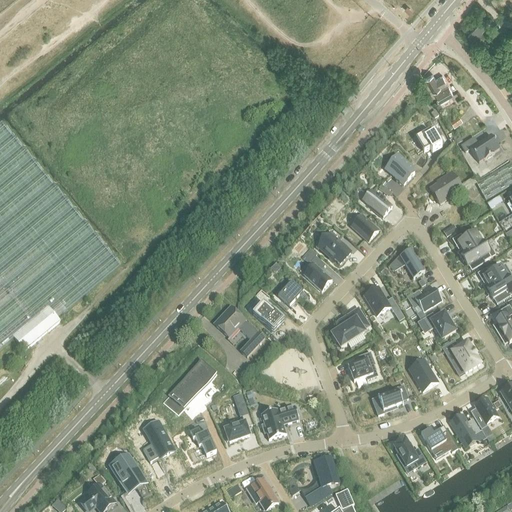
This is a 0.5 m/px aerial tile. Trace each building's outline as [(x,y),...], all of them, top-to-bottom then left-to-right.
[(488,25),(482,20),(467,37),(473,42),(488,25)] [(434,95),(439,103),(453,95),(442,76),(435,80),(432,75),(425,79),(432,91),(433,91),(435,95),(434,95)] [(443,112),(438,105),(434,107),(439,114),(443,112)] [(458,119),(449,125),(450,126),(453,130),(454,132),(462,126),(458,119)] [(2,124),(0,125),(0,351),(14,340),(50,310),(60,323),(69,315),(67,312),(120,267),(2,124)] [(429,132),(415,140),(424,155),(430,151),(432,155),(442,149),(434,135),(432,136),(429,132)] [(474,140),(461,148),(465,154),(470,151),(478,165),(483,162),(484,162),(494,155),(494,154),(499,151),(491,137),(477,146),(474,140)] [(389,160),(376,173),(387,183),(393,177),(403,187),(414,176),(398,160),(394,164),(389,160)] [(477,185),(475,186),(485,203),(511,187),(511,168),(511,166),(477,185)] [(486,168),(476,174),(479,179),(488,173),(486,168)] [(440,206),(462,192),(452,176),(438,185),(429,190),(440,206)] [(373,193),(364,203),(382,221),(392,211),(386,206),(388,203),(380,196),(378,198),(373,193)] [(500,196),(488,204),(491,209),(503,202),(500,196)] [(351,229),(368,244),(378,233),(362,218),(351,229)] [(453,227),(448,230),(452,236),(457,232),(453,227)] [(329,238),(319,250),(327,257),(328,256),(340,267),(350,256),(334,242),(336,239),(330,233),(327,236),(329,238)] [(463,242),(458,246),(464,256),(461,258),(462,258),(482,245),(476,235),(470,238),(468,234),(461,238),(463,242)] [(482,245),(462,258),(468,268),(482,259),(484,263),(495,257),(487,243),(482,245)] [(310,250),(303,257),(310,263),(313,267),(304,277),(321,294),(332,283),(320,272),(325,267),(314,258),(316,256),(310,250)] [(403,254),(396,262),(402,268),(404,267),(405,268),(413,281),(425,274),(411,252),(404,255),(403,254)] [(489,276),(483,280),(489,290),(508,279),(511,277),(505,266),(495,272),(493,268),(486,272),(489,276)] [(489,290),(487,291),(487,292),(490,297),(493,302),(493,301),(497,307),(511,298),(510,297),(511,295),(511,285),(508,279),(489,290)] [(278,298),(278,299),(295,315),(296,315),(290,309),(299,300),(302,303),(307,298),(309,300),(292,284),(291,284),(289,287),(280,296),(278,298)] [(378,289),(364,298),(376,319),(390,310),(393,314),(399,324),(404,320),(398,311),(392,300),(386,303),(378,289)] [(419,292),(412,296),(415,301),(423,315),(423,314),(441,303),(441,304),(442,303),(434,290),(433,290),(422,297),(419,292)] [(261,291),(245,309),(253,316),(263,305),(269,298),(261,291)] [(287,312),(279,304),(277,306),(285,313),(287,312)] [(263,305),(253,316),(272,334),(282,323),(263,305)] [(501,321),(496,324),(509,345),(511,343),(511,312),(509,307),(497,315),(501,321)] [(24,353),(60,323),(50,310),(14,340),(24,353)] [(246,360),(247,359),(264,340),(258,334),(257,335),(244,323),(245,322),(231,310),(222,319),(221,318),(213,326),(228,340),(237,330),(250,342),(240,354),(246,360)] [(343,330),(332,336),(341,349),(364,335),(362,332),(368,328),(358,312),(339,324),(343,330)] [(433,315),(422,322),(429,333),(434,330),(442,342),(455,333),(451,327),(452,326),(451,326),(450,326),(448,323),(449,322),(449,321),(448,322),(444,315),(436,320),(433,315)] [(454,342),(441,350),(446,358),(452,354),(465,375),(479,366),(475,358),(475,357),(474,358),(472,354),(473,354),(472,353),(471,353),(467,345),(459,350),(454,342)] [(76,357),(80,352),(77,348),(72,353),(76,357)] [(360,364),(348,369),(354,384),(366,380),(367,382),(377,378),(373,368),(370,369),(367,362),(372,360),(370,354),(358,359),(360,364)] [(424,362),(409,372),(422,394),(438,385),(424,362)] [(196,392),(207,380),(210,383),(213,380),(200,368),(167,403),(180,415),(199,395),(196,392)] [(511,387),(500,395),(511,413),(511,387)] [(378,399),(383,414),(384,414),(383,413),(402,406),(402,407),(403,406),(402,403),(408,401),(403,388),(395,391),(396,393),(389,396),(387,392),(378,395),(380,400),(379,400),(378,399)] [(240,419),(242,418),(248,416),(241,395),(232,399),(240,419)] [(477,414),(472,417),(480,430),(481,432),(486,440),(493,437),(486,426),(488,425),(499,419),(487,400),(474,408),(476,411),(477,414)] [(286,437),(283,427),(298,423),(299,423),(294,408),(294,409),(278,414),(278,412),(279,412),(278,411),(260,417),(261,417),(264,426),(262,427),(264,436),(267,435),(268,440),(269,442),(268,442),(286,437),(286,436),(286,437)] [(226,436),(224,436),(227,444),(229,443),(229,445),(240,441),(249,438),(246,429),(252,428),(250,423),(248,416),(242,418),(244,425),(238,427),(238,425),(230,428),(231,430),(225,432),(226,436)] [(463,418),(450,425),(462,445),(466,451),(478,444),(479,445),(486,440),(481,432),(480,434),(472,422),(467,425),(463,418)] [(154,447),(143,453),(150,467),(160,462),(161,463),(174,456),(158,425),(148,430),(153,439),(150,440),(154,447)] [(194,428),(188,430),(190,436),(193,442),(195,441),(199,449),(201,448),(206,459),(216,454),(208,434),(201,437),(198,432),(196,433),(194,428)] [(431,432),(421,438),(433,457),(441,452),(444,457),(450,453),(452,455),(458,451),(443,428),(432,435),(431,432)] [(397,448),(394,450),(398,456),(396,458),(400,465),(403,463),(406,469),(414,464),(418,470),(426,464),(418,451),(412,454),(405,443),(403,444),(402,443),(396,447),(397,448)] [(115,456),(108,464),(113,472),(112,473),(126,494),(144,482),(130,461),(127,456),(118,461),(115,456)] [(301,491),(301,492),(310,508),(331,494),(328,488),(338,485),(330,460),(311,466),(311,467),(316,465),(319,474),(317,474),(321,486),(304,496),(301,491)] [(263,481),(247,491),(256,505),(259,503),(264,511),(267,511),(278,505),(263,481)] [(87,501),(85,503),(91,511),(94,510),(96,509),(98,511),(106,511),(107,511),(108,511),(115,507),(100,488),(95,493),(93,491),(86,496),(89,500),(87,501)] [(295,488),(289,493),(292,498),(299,494),(295,488)] [(353,511),(352,508),(354,507),(347,492),(335,497),(341,511),(340,511),(353,511)] [(58,501),(52,507),(56,511),(64,511),(67,510),(58,501)]
